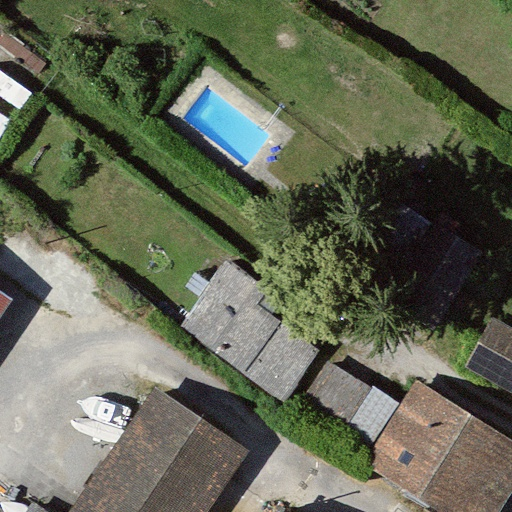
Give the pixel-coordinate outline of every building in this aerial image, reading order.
[(393,301),(437,328),(481,256),(437,229),(393,301)] [(187,326),(286,401),(317,352),(255,308),(264,292),(231,267),(187,326)] [(511,333),(495,324),(471,367),(511,390),(511,333)] [(498,511),(511,491),(511,445),(419,387),(407,408),(334,366),(304,410),(380,453),(372,465),(445,511),(498,511)] [(201,511),(242,453),(161,398),(82,511),(40,511),(36,509),(33,511),(201,511)]
